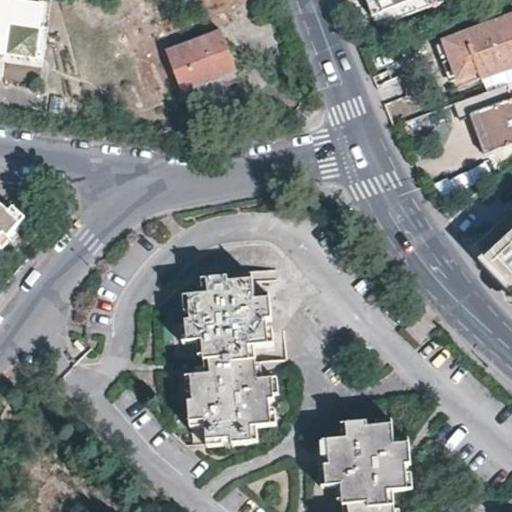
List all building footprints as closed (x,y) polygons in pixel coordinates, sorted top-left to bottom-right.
[(0,0),(0,74),(3,76),(19,79),(21,68),(35,71),(45,6),(6,0),(0,0)] [(210,0),(181,0),(185,9),(210,0)] [(366,0),(372,15),(374,14),(379,28),(450,0),(366,0)] [(511,67),(511,17),(438,45),(452,82),(478,72),(480,80),(511,67)] [(181,93),(214,81),(233,74),(237,73),(222,30),(167,51),(181,93)] [(21,68),(19,79),(33,82),(35,71),(21,68)] [(233,74),(214,81),(217,89),(236,83),(233,74)] [(511,98),(507,85),(454,105),(460,120),(472,115),(487,153),(511,144),(511,98)] [(0,234),(2,232),(8,236),(25,215),(12,204),(6,212),(0,206),(0,245),(1,245),(0,243),(0,234)] [(511,209),(473,246),(490,265),(511,288),(511,209)] [(10,238),(8,236),(2,232),(0,234),(0,243),(1,245),(3,247),(10,238)] [(226,274),(226,280),(227,285),(254,283),(253,272),(226,274)] [(227,285),(226,280),(207,281),(208,296),(188,297),(190,324),(186,324),(188,344),(204,342),(205,359),(211,359),(211,373),(192,374),(193,400),(190,401),(191,422),(205,421),(207,441),(231,440),(231,444),(252,442),(251,428),(271,425),(270,402),(274,401),(272,379),(258,380),(257,360),(253,361),(252,345),(271,343),(269,322),(273,322),(271,300),(256,301),(254,283),(227,285)] [(419,340),(435,326),(424,314),(409,328),(419,340)] [(369,422),(349,423),(350,439),(331,440),(333,464),(328,465),(330,487),(345,486),(346,505),(352,505),(352,511),(396,511),(396,509),(391,509),(390,491),(409,490),(407,466),(412,466),(410,444),(395,445),(394,425),(369,426),(369,422)]
